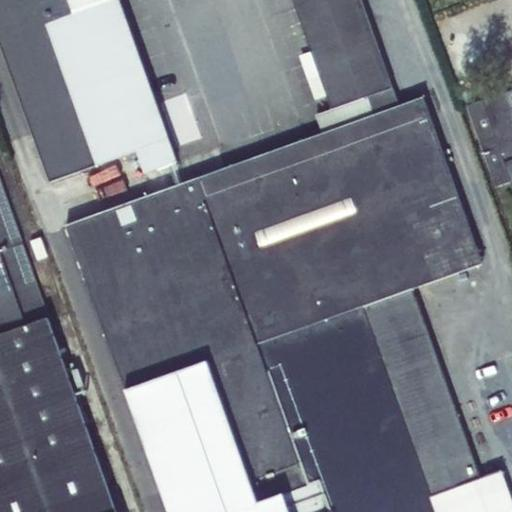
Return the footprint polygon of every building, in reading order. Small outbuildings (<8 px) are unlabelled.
[(145,173),(177,161),(153,95),(143,67),(118,0),(0,0),(0,44),(49,183),(137,152),(145,173)] [(368,96),(392,88),(361,0),(293,0),(332,109),(368,96)] [(143,67),(153,95),(170,89),(160,60),(143,67)] [(392,88),(368,96),(374,115),(399,106),(392,88)] [(511,160),(511,90),(467,106),(496,187),(511,181),(504,163),(511,160)] [(315,115),(322,134),(374,115),(368,96),(332,109),(315,115)] [(322,134),(66,226),(126,391),(207,362),(233,435),(257,504),(319,483),(329,511),(511,511),(511,501),(501,471),(480,478),(412,289),(481,264),(423,98),(399,106),(374,115),(322,134)] [(125,167),(108,173),(111,184),(129,178),(125,167)] [(116,511),(47,316),(0,184),(0,511),(116,511)] [(460,306),(432,314),(444,343),(470,334),(460,306)] [(207,362),(126,391),(168,511),(329,511),(319,483),(257,504),(207,362)]
